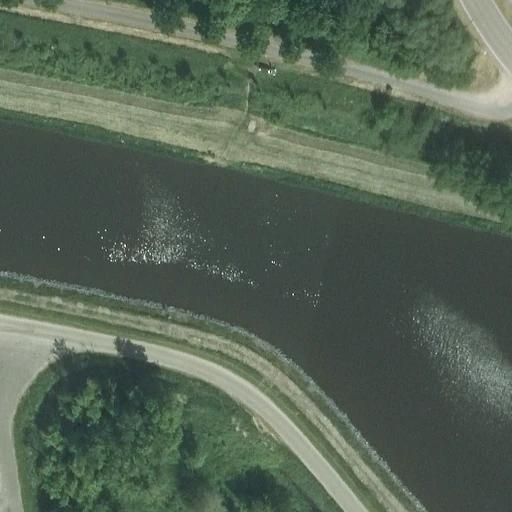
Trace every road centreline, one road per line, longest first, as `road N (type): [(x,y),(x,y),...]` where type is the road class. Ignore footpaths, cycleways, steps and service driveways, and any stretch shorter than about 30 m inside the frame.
road 1 (unclassified): [(511,105),(476,106),(278,51),(31,0)]
road 2 (unclassified): [(0,325),(142,353),(231,388),(260,405),(349,511)]
